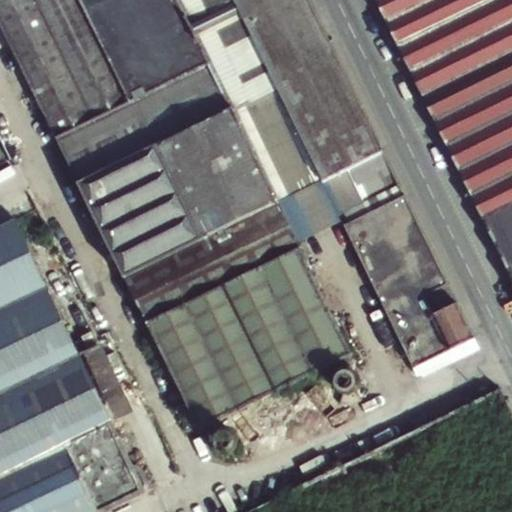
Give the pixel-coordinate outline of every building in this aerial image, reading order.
[(210,65),(177,0),(0,0),(0,20),(59,142),(210,65)] [(386,199),(403,190),(309,0),(177,0),(210,65),(233,112),(278,90),(322,181),(335,175),(340,185),(355,178),(350,168),(367,160),(386,199)] [(511,0),(375,0),(511,277),(511,0)] [(278,204),(233,112),(210,65),(59,142),(82,189),(159,151),(203,242),(278,204)] [(278,90),(233,112),(278,204),(297,242),(342,220),(386,199),(367,160),(350,168),(355,178),(340,185),(335,175),(322,181),(278,90)] [(159,151),(82,189),(127,280),(203,242),(159,151)] [(406,197),(345,227),(416,370),(476,340),(459,304),(436,316),(427,298),(450,287),(406,197)] [(149,326),(302,251),(297,242),(278,204),(203,242),(127,280),(149,326)] [(137,472),(83,361),(16,224),(0,231),(0,511),(111,511),(148,495),(150,488),(143,473),(137,472)] [(354,357),(302,251),(149,326),(201,432),(354,357)] [(350,408),(358,404),(356,400),(363,397),(366,388),(358,371),(348,367),(332,375),(328,384),(340,408),(350,408)] [(231,466),(240,461),(239,458),(246,454),(247,446),(238,428),(228,426),(213,434),(209,441),(216,454),(222,465),(231,466)]
